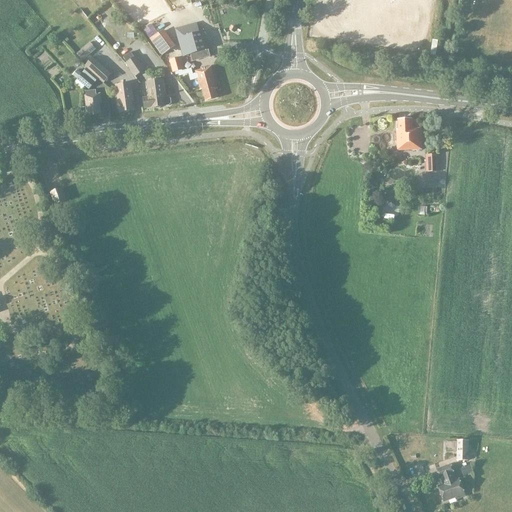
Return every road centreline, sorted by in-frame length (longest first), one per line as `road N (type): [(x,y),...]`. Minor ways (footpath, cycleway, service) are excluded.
road 1 (tertiary): [(408,511),(312,310),(293,241),(293,189)]
road 2 (secondary): [(194,121),(0,148)]
road 3 (secondary): [(511,107),(381,93)]
